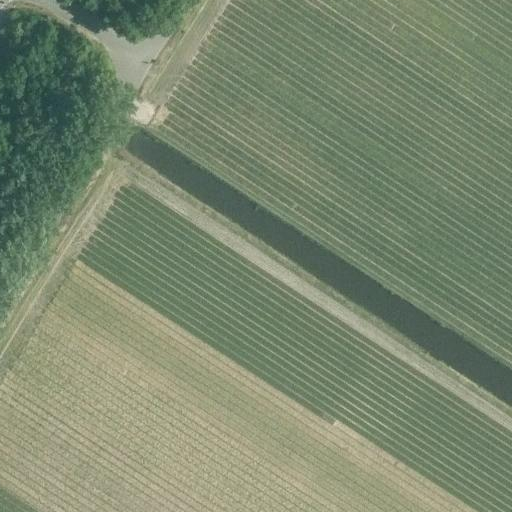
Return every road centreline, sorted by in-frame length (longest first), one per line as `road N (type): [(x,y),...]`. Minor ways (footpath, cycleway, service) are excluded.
road 1 (track): [(93,153),(511,425)]
road 2 (unclassified): [(148,60),(0,306)]
road 3 (track): [(0,358),(115,165)]
